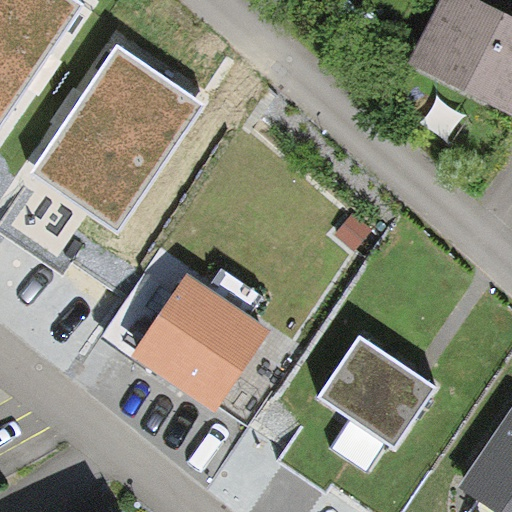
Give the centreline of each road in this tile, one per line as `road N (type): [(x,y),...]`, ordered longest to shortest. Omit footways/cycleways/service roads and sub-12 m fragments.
road 1 (residential): [(209,0),(511,267)]
road 2 (residential): [(183,511),(0,362)]
